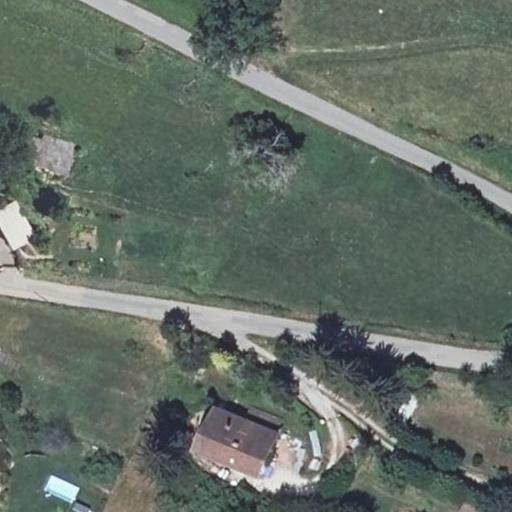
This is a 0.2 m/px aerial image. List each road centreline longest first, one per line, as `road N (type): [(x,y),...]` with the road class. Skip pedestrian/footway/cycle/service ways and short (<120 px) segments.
road 1 (tertiary): [(98,0),(511,204)]
road 2 (residential): [(194,315),(403,454),(511,498)]
road 3 (tertiary): [(511,362),(194,315)]
road 4 (tertiary): [(194,315),(0,283)]
